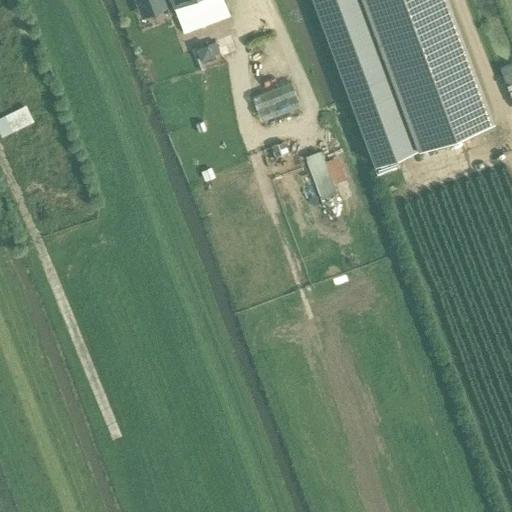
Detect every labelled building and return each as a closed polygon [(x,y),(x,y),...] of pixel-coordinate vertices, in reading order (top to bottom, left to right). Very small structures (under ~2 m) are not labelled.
[(135,0),(142,16),(168,6),(165,0),(171,0),(180,22),(184,33),(229,16),(225,5),(223,0),(135,0)] [(314,0),(375,164),(416,148),(492,121),(446,0),(314,0)] [(502,67),(500,68),(511,101),(511,66),(511,65),(511,64),(502,67)] [(290,90),(256,103),(267,131),(300,118),(290,90)] [(0,126),(4,135),(36,120),(28,103),(0,116),(0,126)] [(272,146),(275,156),(289,151),(286,142),(272,146)] [(321,154),(306,159),(321,199),(336,193),(321,154)]
